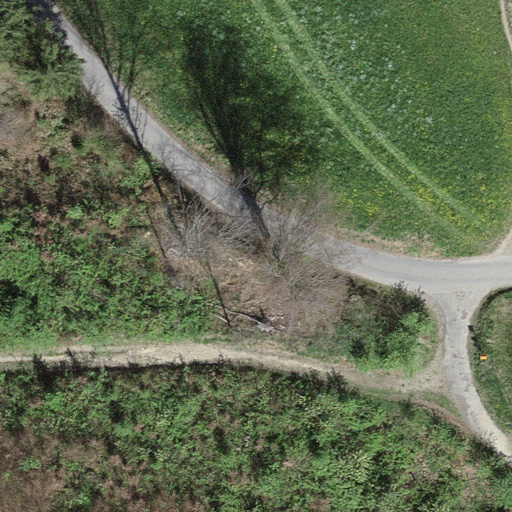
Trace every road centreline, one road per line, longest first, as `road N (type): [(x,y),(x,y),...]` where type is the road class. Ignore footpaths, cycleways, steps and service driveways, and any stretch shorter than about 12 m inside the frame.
road 1 (unclassified): [(511,270),(425,275),(377,268),(258,218),(192,172),(112,95),(39,0)]
road 2 (track): [(0,360),(234,350),(462,399)]
road 3 (track): [(511,454),(462,399),(455,274)]
